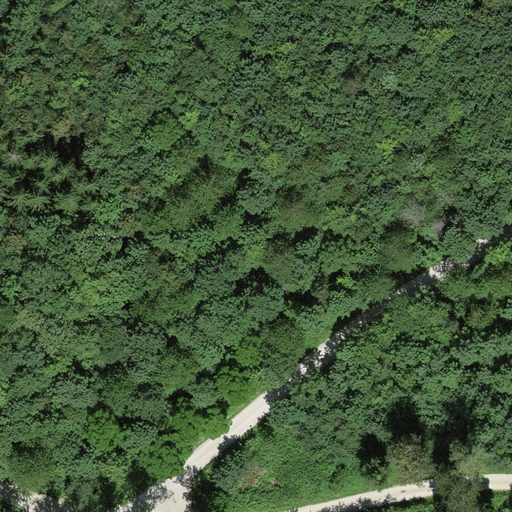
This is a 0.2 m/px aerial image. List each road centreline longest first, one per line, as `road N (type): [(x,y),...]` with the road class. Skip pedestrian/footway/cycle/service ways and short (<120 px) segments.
road 1 (track): [(511,231),(426,274),(208,448),(188,473),(181,502)]
road 2 (track): [(319,511),(511,484)]
